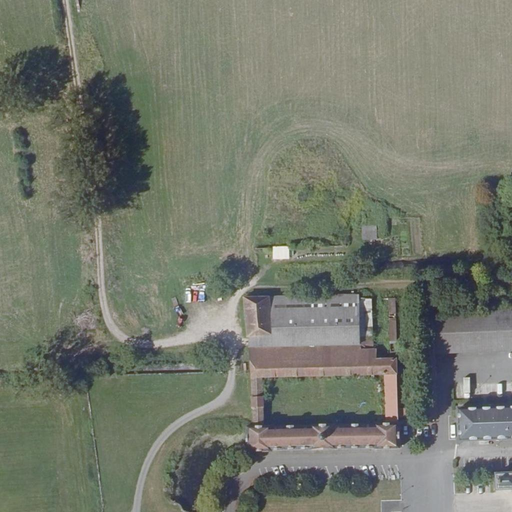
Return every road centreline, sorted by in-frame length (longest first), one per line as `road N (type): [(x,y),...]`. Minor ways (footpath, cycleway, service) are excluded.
road 1 (track): [(135,511),(156,445),(229,390),(230,296),(238,287),(511,278)]
road 2 (track): [(62,0),(105,311),(120,338),(135,346),(232,341)]
